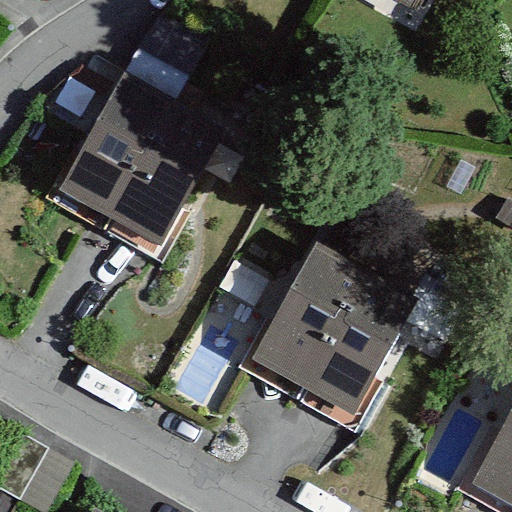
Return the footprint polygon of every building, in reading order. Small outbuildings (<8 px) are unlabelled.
[(340,0),(423,48),(450,0),(340,0)] [(225,141),(122,88),(58,212),(161,265),(225,141)] [(412,313),(312,260),(241,393),(342,446),(412,313)] [(511,511),(511,405),(462,504),(477,511),(511,511)] [(24,428),(0,480),(48,507),(76,456),(24,428)]
